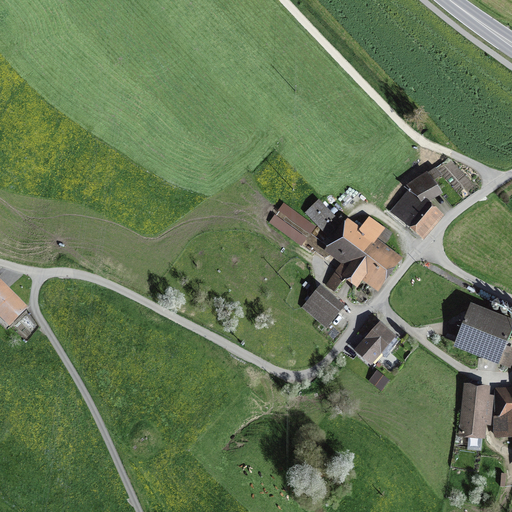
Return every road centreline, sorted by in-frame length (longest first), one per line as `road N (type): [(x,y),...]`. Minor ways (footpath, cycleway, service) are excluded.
road 1 (residential): [(511,173),(442,224),(330,356),(301,376),(282,375),(101,279),(53,271),(38,277)]
road 2 (track): [(284,0),(422,143),(499,180)]
road 3 (residential): [(38,277),(33,306),(139,511)]
